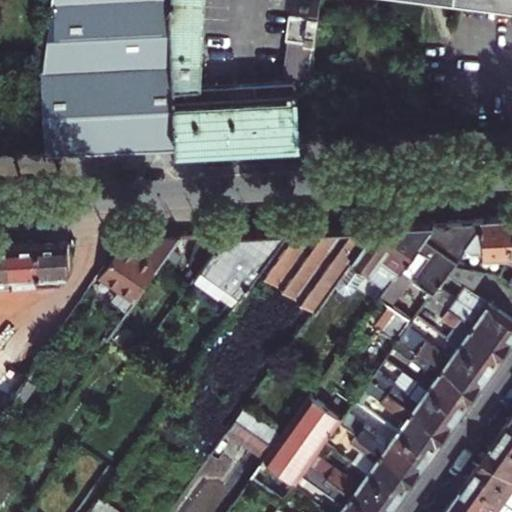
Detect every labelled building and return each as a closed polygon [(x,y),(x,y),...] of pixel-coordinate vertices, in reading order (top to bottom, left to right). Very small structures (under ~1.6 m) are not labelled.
[(170,14),(172,0),(51,0),(44,67),(42,67),(47,152),(177,145),(170,14)] [(198,0),(172,0),(170,14),(177,145),(299,138),(294,53),(313,52),(319,0),(280,0),(279,11),(282,11),(273,81),(189,85),(198,0)] [(369,135),(389,134),(388,114),(368,114),(369,135)] [(483,219),(465,244),(470,247),(482,247),(482,255),(506,254),(506,241),(511,241),(511,217),(483,219)] [(445,272),(449,265),(465,244),(483,219),(432,221),(406,258),(417,266),(411,274),(433,289),(437,283),(445,272)] [(374,224),(341,272),(358,284),(360,282),(379,295),(406,258),(432,221),(374,224)] [(287,229),(261,266),(308,298),(317,305),(341,272),(374,224),(287,229)] [(225,232),(211,253),(250,281),(261,266),(287,229),(225,232)] [(225,232),(198,234),(188,263),(199,269),(211,253),(225,232)] [(102,268),(97,275),(133,301),(179,235),(158,236),(146,254),(123,237),(102,268)] [(123,237),(106,239),(101,258),(98,264),(102,268),(123,237)] [(40,276),(44,275),(68,274),(68,270),(67,241),(38,242),(40,276)] [(8,244),(9,277),(26,276),(34,276),(34,282),(44,282),(44,275),(40,276),(38,242),(8,244)] [(9,277),(8,244),(0,244),(0,289),(9,289),(9,277)] [(391,304),(412,274),(411,274),(417,266),(406,258),(379,295),(379,296),(391,304)] [(511,318),(472,290),(485,272),(449,265),(445,272),(462,284),(455,295),(447,306),(505,347),(511,336),(511,318)] [(26,289),(26,276),(9,277),(9,289),(26,289)] [(433,289),(429,294),(447,306),(455,295),(437,283),(433,289)] [(447,306),(429,294),(423,303),(441,315),(447,306)] [(505,347),(447,306),(441,315),(453,324),(444,337),(456,346),(489,369),(505,347)] [(422,343),(404,330),(399,337),(417,349),(422,343)] [(434,376),(427,387),(459,410),(474,390),(417,349),(399,337),(392,345),(415,361),(419,364),(419,369),(427,375),(432,374),(434,376)] [(422,343),(417,349),(474,390),(489,369),(456,346),(448,357),(442,353),(444,351),(435,345),(433,347),(424,340),(422,343)] [(0,414),(25,378),(0,359),(0,414)] [(459,410),(427,387),(414,378),(406,389),(376,368),(370,378),(388,391),(445,431),(459,410)] [(429,452),(445,431),(388,391),(382,400),(405,417),(396,429),(429,452)] [(342,416),(310,393),(271,447),(266,454),(264,458),(296,481),(302,472),(309,463),(323,442),(339,421),(342,416)] [(242,410),(234,420),(244,428),(253,433),(260,423),(242,410)] [(511,414),(499,432),(511,441),(511,414)] [(234,420),(229,428),(240,436),(244,428),(234,420)] [(429,452),(396,429),(387,441),(364,424),(357,433),(414,474),(429,452)] [(511,441),(499,432),(483,455),(511,475),(511,441)] [(374,460),(366,472),(398,496),(414,474),(357,433),(350,443),(374,460)] [(271,447),(261,439),(256,448),(266,454),(271,447)] [(469,475),(501,499),(511,484),(511,475),(483,455),(469,475)] [(302,472),(331,493),(335,488),(324,480),(327,476),(309,463),(302,472)] [(386,511),(398,496),(366,472),(358,483),(334,466),(327,476),(377,511),(386,511)] [(469,475),(453,498),(472,511),(491,511),(501,499),(469,475)] [(344,502),(336,511),(377,511),(327,476),(324,480),(335,488),(331,493),(344,502)] [(125,511),(100,495),(88,511),(125,511)] [(305,511),(284,497),(283,498),(277,506),(285,511),(305,511)] [(472,511),(453,498),(442,511),(472,511)]
